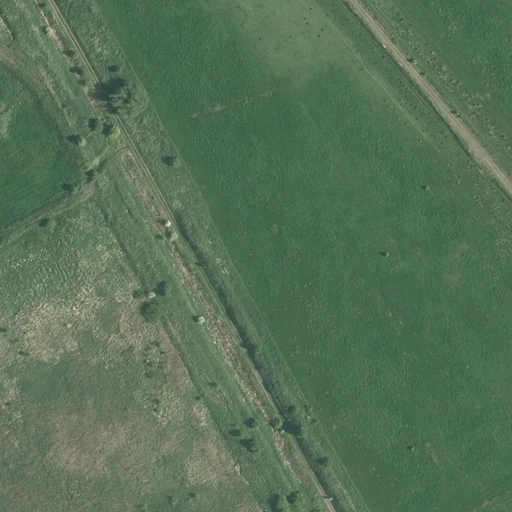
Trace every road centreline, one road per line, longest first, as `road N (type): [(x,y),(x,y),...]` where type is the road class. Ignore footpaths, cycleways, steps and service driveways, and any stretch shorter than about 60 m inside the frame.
road 1 (track): [(53,0),(332,511)]
road 2 (track): [(511,190),(352,0)]
